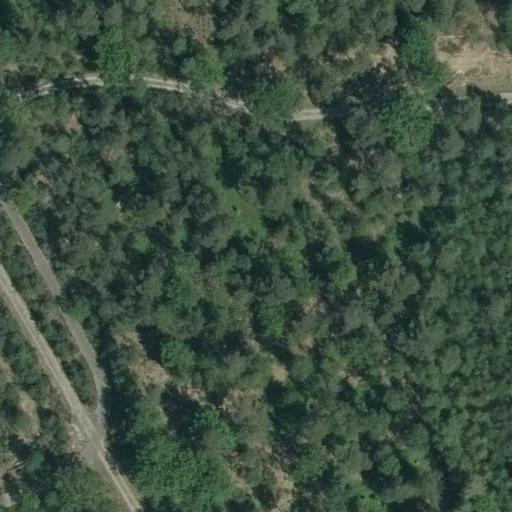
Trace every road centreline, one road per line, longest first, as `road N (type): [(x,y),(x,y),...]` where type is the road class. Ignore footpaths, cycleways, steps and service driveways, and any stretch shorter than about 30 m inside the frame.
road 1 (track): [(0,96),(78,76),(154,71),(320,101),(511,82)]
road 2 (track): [(453,511),(387,250),(320,101)]
road 3 (track): [(0,502),(81,471),(96,450),(105,408),(104,381),(0,197)]
road 4 (track): [(0,281),(134,511)]
